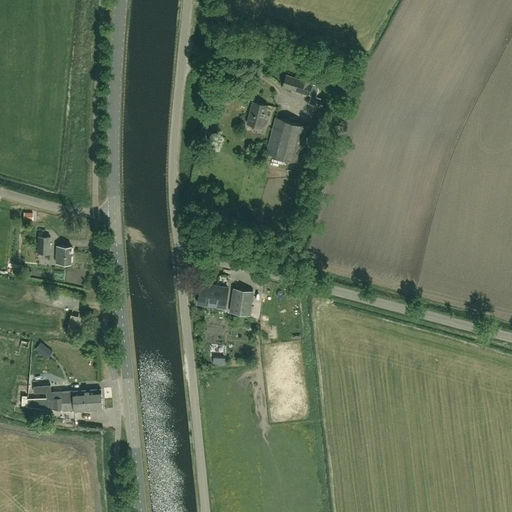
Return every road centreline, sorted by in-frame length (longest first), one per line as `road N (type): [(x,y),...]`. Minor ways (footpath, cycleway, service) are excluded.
road 1 (unclassified): [(511,339),(253,269),(179,258)]
road 2 (tertiary): [(141,511),(114,212)]
road 3 (unclassified): [(179,258),(172,164),(187,0)]
road 4 (unclassified): [(205,511),(179,258)]
road 5 (tertiary): [(114,212),(121,0)]
